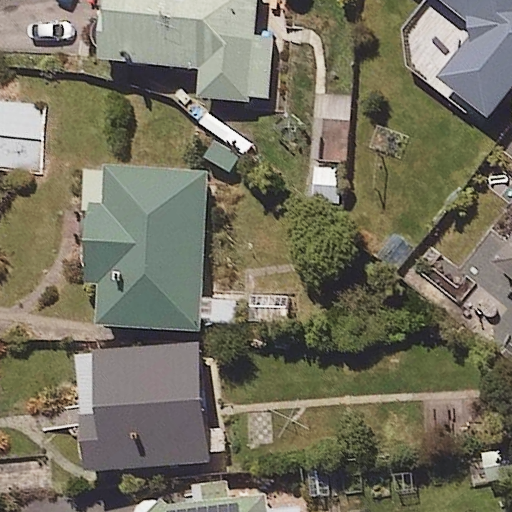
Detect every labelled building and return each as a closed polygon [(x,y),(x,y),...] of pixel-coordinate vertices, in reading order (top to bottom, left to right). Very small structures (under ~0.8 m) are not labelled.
[(259,0),(109,0),(105,61),(205,70),(202,97),(270,103),(276,40),(256,38),(259,0)] [(511,0),(441,0),(481,31),(441,82),(490,121),(511,93),(511,0)] [(253,144),(222,122),(200,152),(232,174),(253,144)] [(348,171),(317,164),(309,201),(341,207),(348,171)] [(208,173),(91,169),(88,279),(99,279),(98,327),(203,331),(208,173)] [(511,246),(493,272),(511,286),(511,246)] [(209,463),(201,345),(80,354),(88,472),(209,463)] [(511,448),(468,454),(472,486),(511,480),(511,448)] [(233,499),(232,483),(188,488),(190,502),(129,509),(129,511),(269,511),(267,495),(233,499)]
